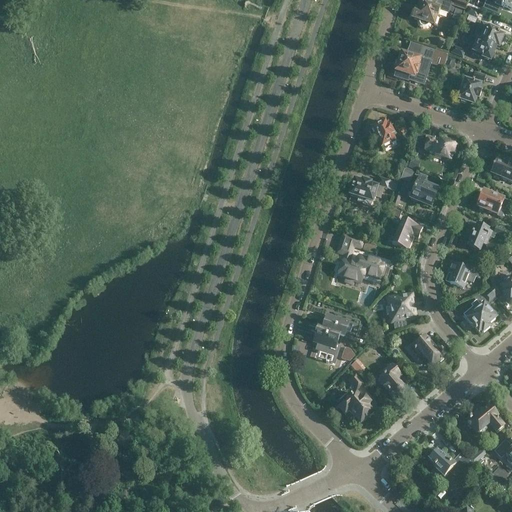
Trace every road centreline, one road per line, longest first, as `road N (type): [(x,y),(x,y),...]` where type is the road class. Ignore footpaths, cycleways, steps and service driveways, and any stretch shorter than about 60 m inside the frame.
road 1 (unclassified): [(250,511),(192,419),(184,378),(306,0)]
road 2 (residential): [(359,468),(288,395),(279,350),(365,85)]
road 3 (residential): [(482,369),(440,313),(434,268),(488,127)]
road 4 (residential): [(359,468),(482,369)]
road 5 (residential): [(488,127),(365,85)]
